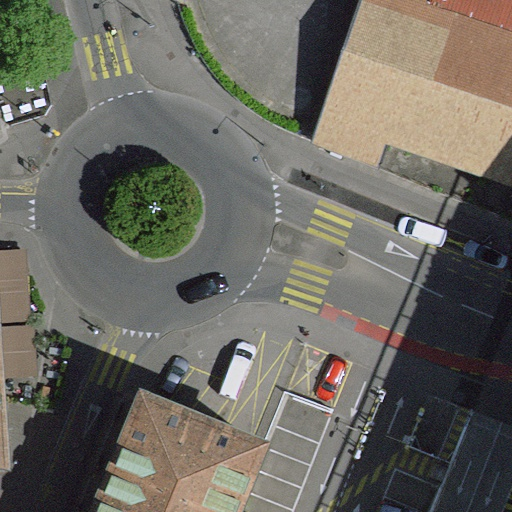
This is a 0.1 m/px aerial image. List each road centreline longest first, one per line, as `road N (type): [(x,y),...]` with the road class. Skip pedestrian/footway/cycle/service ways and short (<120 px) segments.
road 1 (tertiary): [(511,325),(247,230)]
road 2 (residential): [(53,511),(140,304)]
road 3 (tertiary): [(247,230),(248,191),(233,155),(204,128),(167,115),(128,118)]
road 4 (tertiary): [(140,304),(207,288),(228,270),(247,230)]
road 5 (tertiary): [(59,208),(77,264),(95,283),(140,304)]
road 6 (tertiary): [(128,118),(93,0)]
road 7 (tertiary): [(128,118),(77,154),(59,208)]
